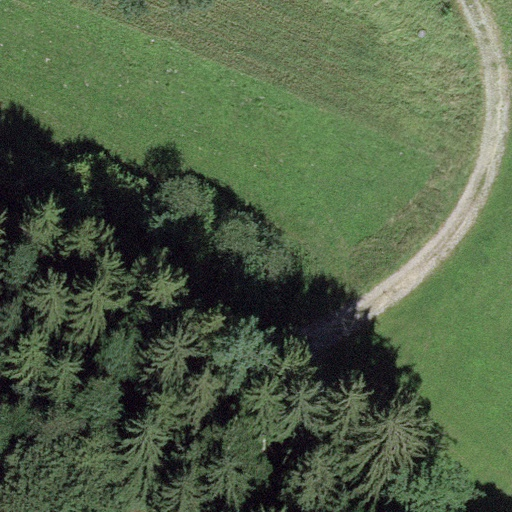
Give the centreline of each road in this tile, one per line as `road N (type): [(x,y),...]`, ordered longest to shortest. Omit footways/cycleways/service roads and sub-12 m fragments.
road 1 (track): [(0,232),(260,352),(438,511)]
road 2 (track): [(260,352),(408,259),(456,209),(477,169),(490,103),(483,37),(463,0)]
